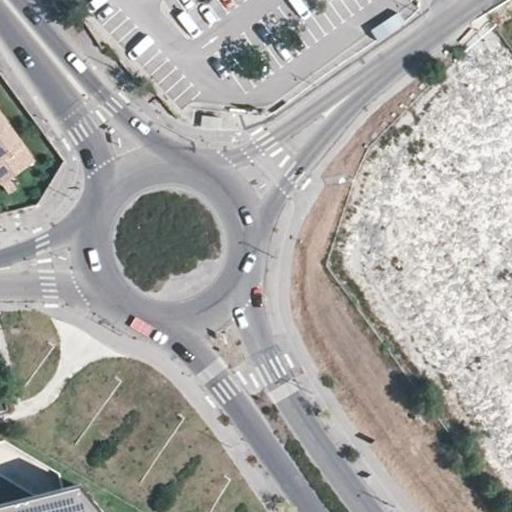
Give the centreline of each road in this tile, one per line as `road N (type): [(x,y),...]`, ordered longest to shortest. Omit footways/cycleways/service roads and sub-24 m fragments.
road 1 (primary): [(373,511),(308,425),(256,333),(240,282)]
road 2 (primary): [(173,318),(329,511)]
road 3 (primary): [(172,157),(18,0)]
road 4 (primary): [(0,18),(113,184)]
road 5 (residential): [(334,107),(487,0)]
road 6 (residential): [(253,246),(334,107)]
road 7 (residential): [(334,107),(247,155),(209,165)]
